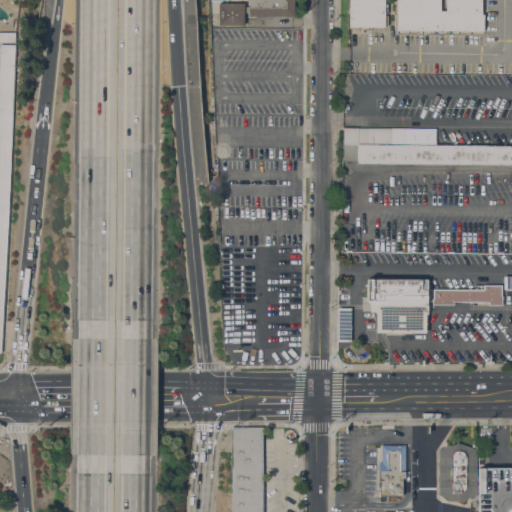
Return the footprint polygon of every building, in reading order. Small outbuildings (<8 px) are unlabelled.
[(293,0),(293,16),(248,16),(248,13),(243,13),(243,25),(218,25),(218,3),(244,4),(244,8),(248,8),(248,0),(293,0)] [(385,0),(385,5),(387,5),(387,14),(384,14),(384,15),(387,16),(387,26),(384,26),(384,27),(368,27),(368,29),(365,29),(365,27),(349,27),(349,26),(347,26),(347,16),(349,16),(349,13),(347,13),(347,3),(349,3),(349,1),(347,1),(347,0),(385,0)] [(481,0),(481,14),(483,14),(483,31),(396,30),(396,0),(440,0),(440,11),(446,11),(446,8),(443,8),(443,0),(481,0)] [(15,42),(0,41),(0,32),(15,32),(15,42)] [(0,44),(15,45),(12,110),(8,208),(1,352),(0,352),(0,44)] [(511,163),(357,163),(357,161),(343,161),(343,128),(391,128),(391,145),(393,145),(393,129),(406,129),(405,145),(511,145),(511,163)] [(511,289),(503,289),(504,275),(511,275),(511,289)] [(375,333),(376,312),(369,312),(370,303),(367,303),(368,279),(428,280),(428,314),(426,314),(426,333),(375,333)] [(483,285),(502,285),(501,296),(502,296),(502,305),(488,305),(488,302),(453,302),(453,305),(432,305),(432,299),(433,299),(433,289),(483,290),(483,285)] [(337,341),(337,308),(351,308),(350,342),(337,341)] [(231,511),(231,428),(262,428),(262,511),(231,511)] [(476,495),(458,501),(438,495),(439,449),(458,443),(471,447),(471,444),(478,444),(476,495)] [(404,445),(405,479),(402,479),(402,496),(380,496),(380,480),(378,480),(378,462),(381,462),(381,445),(404,445)] [(511,511),(478,511),(478,468),(511,468),(511,511)]
